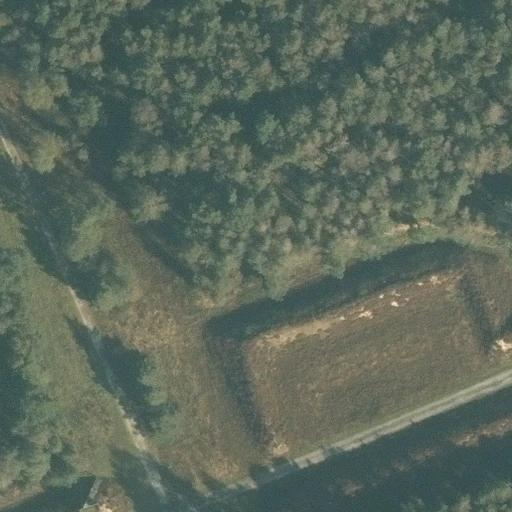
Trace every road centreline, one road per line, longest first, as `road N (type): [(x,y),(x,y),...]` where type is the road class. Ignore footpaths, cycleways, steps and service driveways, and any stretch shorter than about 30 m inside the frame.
road 1 (track): [(167,511),(0,125)]
road 2 (track): [(511,385),(200,511)]
